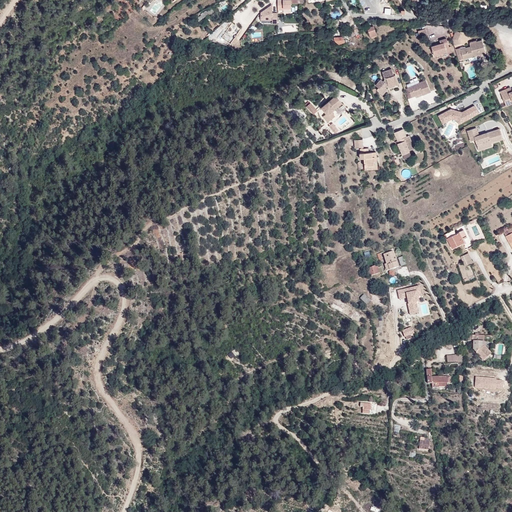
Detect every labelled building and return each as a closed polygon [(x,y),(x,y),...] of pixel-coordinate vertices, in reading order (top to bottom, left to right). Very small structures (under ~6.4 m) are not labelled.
[(276,0),(277,10),(290,10),(290,0),(276,0)] [(377,35),(373,26),(367,28),(370,37),(377,35)] [(428,36),(425,29),(418,31),(420,38),(428,36)] [(462,33),(455,31),(452,39),(454,45),(461,43),(460,39),(462,33)] [(447,52),(445,48),(449,47),(448,42),(447,38),(440,40),(441,44),(431,47),(434,55),(446,52),(447,52)] [(486,53),(482,40),(477,42),(476,41),(470,42),(470,43),(470,46),(471,47),(467,49),(466,48),(466,47),(465,47),(455,49),(459,60),(463,59),(468,58),(469,61),(482,58),(483,57),(482,54),(486,53)] [(394,85),(393,83),(397,81),(395,75),(394,75),(392,69),(382,72),(385,81),(384,82),(381,79),(376,85),(378,88),(377,89),(378,91),(383,95),(388,89),(386,87),(387,86),(388,86),(389,88),(394,87),(394,85)] [(431,92),(426,80),(419,83),(408,88),(412,97),(415,96),(422,93),(423,95),(431,92)] [(511,90),(511,89),(511,87),(500,92),(504,100),(511,98),(511,101),(511,100),(511,90)] [(346,108),(336,95),(321,108),(326,114),(323,116),(328,122),(346,108)] [(316,109),(310,103),(308,101),(305,104),(312,112),(316,109)] [(459,124),(478,113),(474,105),(462,112),(451,109),(442,114),(446,122),(452,119),(457,120),(459,124)] [(339,130),(334,125),(330,128),(335,133),(339,130)] [(479,135),(476,127),(467,130),(471,141),(475,140),(477,145),(481,144),(482,147),(491,144),(491,143),(503,139),(500,128),(487,133),(488,135),(483,137),(482,134),(479,135)] [(415,148),(409,135),(406,136),(402,138),(399,131),(394,133),(397,141),(395,142),(396,144),(397,144),(402,155),(410,152),(409,151),(415,148)] [(363,147),(363,139),(354,140),(355,147),(361,147),(363,147)] [(372,157),(372,152),(369,152),(368,148),(364,148),(361,149),(360,149),(361,153),(359,153),(360,159),(364,158),(365,166),(374,165),(374,161),(375,161),(375,157),(373,157),(372,157)] [(378,169),(376,152),(372,152),(373,157),(375,157),(375,161),(374,161),(374,165),(365,166),(364,166),(365,170),(378,169)] [(511,232),(511,229),(511,227),(503,231),(506,236),(511,232)] [(467,236),(464,230),(447,238),(452,248),(464,242),(462,238),(467,236)] [(396,268),(394,262),(393,260),(396,259),(393,251),(384,254),(387,264),(385,264),(387,271),(396,268)] [(473,263),(469,253),(460,256),(465,266),(473,263)] [(400,267),(406,265),(403,257),(398,258),(400,267)] [(380,273),(377,265),(367,269),(370,276),(380,273)] [(405,275),(408,275),(407,266),(399,266),(399,272),(404,271),(405,275)] [(408,304),(409,311),(415,310),(417,307),(416,303),(419,302),(418,297),(422,296),(420,286),(398,291),(400,299),(407,298),(409,297),(410,300),(408,301),(409,304),(408,304)] [(370,301),(363,295),(360,298),(367,304),(370,301)] [(351,318),(353,314),(333,302),(330,306),(351,318)] [(415,310),(409,311),(410,315),(419,313),(417,307),(415,310)] [(414,333),(412,327),(402,331),(405,337),(414,333)] [(484,345),(484,336),(479,336),(475,335),(468,335),(468,341),(474,341),(473,349),(484,361),(489,356),(485,352),(488,349),(484,345)] [(496,344),(494,353),(501,355),(503,345),(496,344)] [(463,362),(463,355),(447,356),(448,363),(463,362)] [(448,383),(449,378),(439,378),(439,376),(432,377),(431,370),(427,370),(428,383),(432,383),(432,387),(439,387),(439,386),(447,387),(448,383)] [(372,404),(361,404),(361,409),(364,409),(364,413),(370,413),(370,410),(372,409),(372,404)] [(429,447),(430,439),(421,437),(419,449),(428,450),(429,447)]
